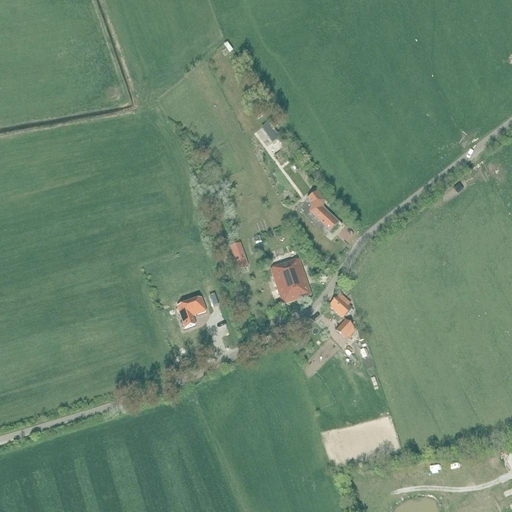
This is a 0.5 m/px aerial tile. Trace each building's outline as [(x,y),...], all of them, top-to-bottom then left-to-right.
[(269,123),(261,129),(272,143),(279,138),(269,123)] [(207,147),(201,150),(204,155),(210,153),(207,147)] [(429,215),(457,193),(451,185),(423,208),(429,215)] [(324,202),(317,193),(307,200),(311,205),(309,214),(330,233),(338,224),(341,227),(341,226),(323,209),(324,202)] [(423,210),(417,213),(421,222),(427,218),(423,210)] [(241,249),(231,252),(237,271),(248,267),(241,249)] [(298,262),(269,272),(282,308),(311,297),(298,262)] [(340,296),(329,307),(342,319),(351,310),(345,304),(347,302),(340,296)] [(201,299),(177,307),(184,330),(195,326),(192,317),(205,313),(201,299)] [(345,342),(355,332),(345,322),(335,332),(345,342)]
